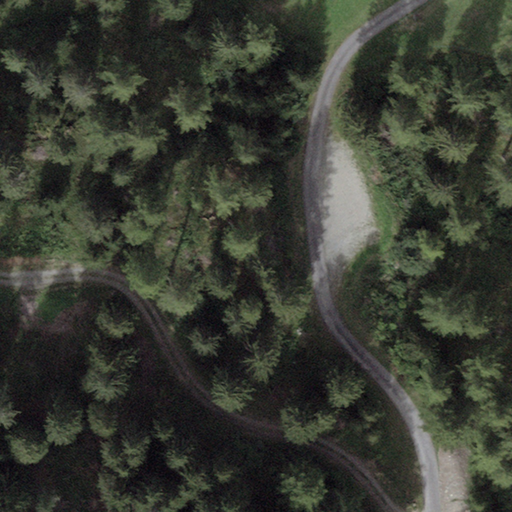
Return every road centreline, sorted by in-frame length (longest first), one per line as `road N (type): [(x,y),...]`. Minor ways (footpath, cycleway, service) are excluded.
road 1 (track): [(415,0),(373,25),(338,64),(310,161),(310,230),(335,327),(412,421),(431,511)]
road 2 (track): [(391,511),(320,445),(220,415),(146,307),(98,280),(0,274)]
